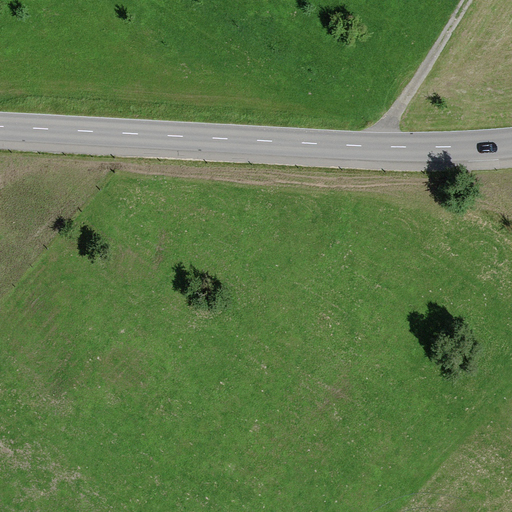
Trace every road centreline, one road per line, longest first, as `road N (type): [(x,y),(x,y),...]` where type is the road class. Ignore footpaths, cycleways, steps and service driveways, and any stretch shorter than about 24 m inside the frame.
road 1 (tertiary): [(0,126),(380,147),(511,144)]
road 2 (track): [(380,147),(468,0)]
